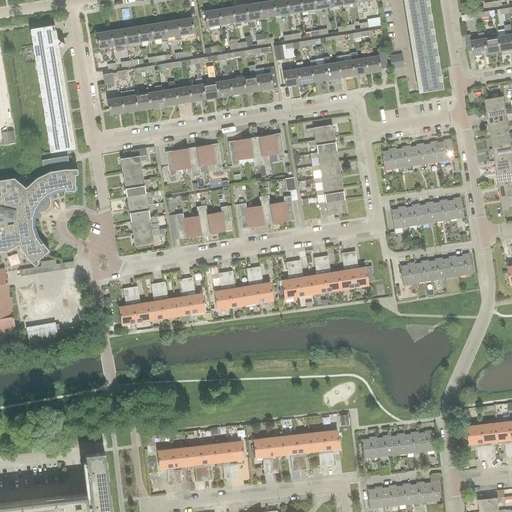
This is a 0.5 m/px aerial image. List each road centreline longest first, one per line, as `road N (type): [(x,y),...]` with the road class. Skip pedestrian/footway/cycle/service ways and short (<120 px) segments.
road 1 (residential): [(94,144),(113,270),(377,229)]
road 2 (residential): [(364,133),(361,111),(349,103),(94,144)]
road 3 (residential): [(451,472),(447,407),(485,315),(484,238)]
road 4 (residential): [(153,511),(345,486)]
road 5 (residential): [(70,1),(94,144)]
road 6 (residential): [(484,238),(391,257),(382,253),(377,229)]
